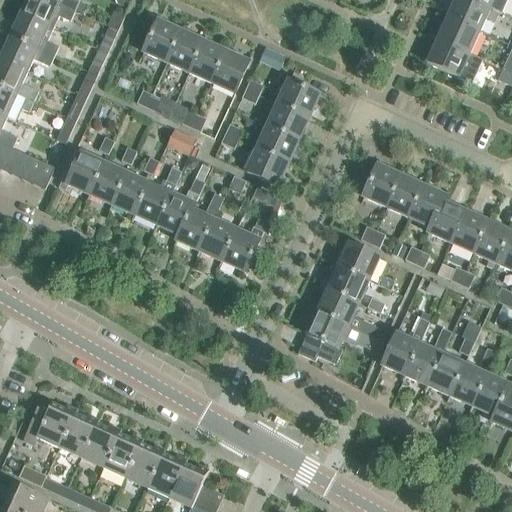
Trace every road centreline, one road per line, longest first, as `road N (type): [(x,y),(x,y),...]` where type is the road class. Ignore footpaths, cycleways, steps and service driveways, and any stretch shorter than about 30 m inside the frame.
road 1 (residential): [(221,427),(362,100),(511,164)]
road 2 (tertiary): [(221,427),(24,316)]
